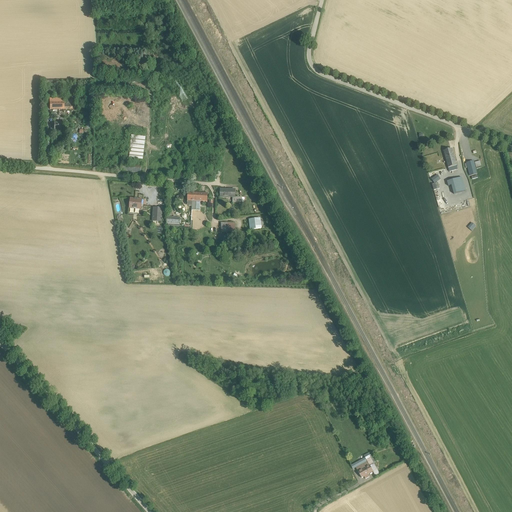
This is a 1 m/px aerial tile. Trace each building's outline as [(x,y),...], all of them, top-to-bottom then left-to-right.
[(50,99),(50,109),(75,109),(74,100),(63,101),(63,99),(50,99)] [(54,130),(62,130),(62,119),(54,119),(54,125),(54,130)] [(143,159),(146,136),(132,135),(130,158),(143,159)] [(452,149),(444,151),(445,156),(448,168),(457,166),(453,153),(452,149)] [(468,168),(470,176),(477,174),(475,166),(474,161),(467,163),(468,168)] [(121,164),(121,171),(141,173),(142,166),(132,165),(129,165),(121,164)] [(432,179),(434,183),(440,179),(438,175),(432,179)] [(462,177),(447,181),(448,186),(451,185),(454,194),(465,191),(462,177)] [(233,202),(242,203),(242,197),(239,197),(235,197),(235,190),(220,190),(220,197),(233,197),(233,202)] [(191,220),(195,220),(197,193),(188,193),(187,205),(192,205),(191,220)] [(195,220),(195,224),(200,225),(200,221),(200,201),(207,202),(208,194),(197,193),(195,220)] [(129,208),(141,209),(142,200),(130,199),(130,204),(129,208)] [(153,207),(152,221),(161,222),(162,208),(153,207)] [(260,218),(249,220),(251,230),(261,228),(260,218)] [(362,465),(356,468),(362,478),(364,476),(366,479),(369,477),(368,474),(373,472),(369,465),(367,462),(362,465)]
